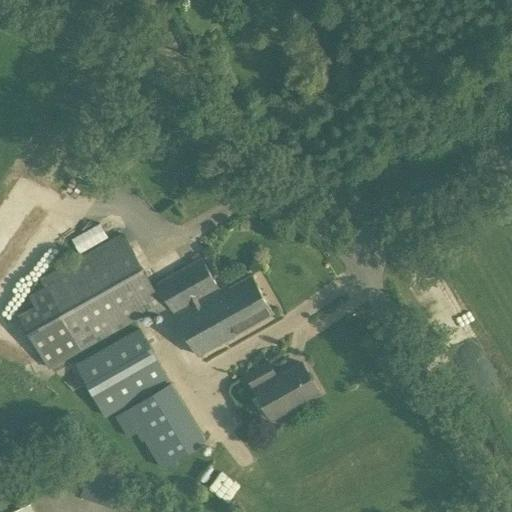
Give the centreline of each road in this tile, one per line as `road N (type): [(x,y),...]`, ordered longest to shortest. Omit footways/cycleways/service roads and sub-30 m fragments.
road 1 (tertiary): [(348,254),(191,86),(13,0)]
road 2 (tertiary): [(491,511),(348,254)]
road 3 (tertiary): [(511,161),(348,254)]
